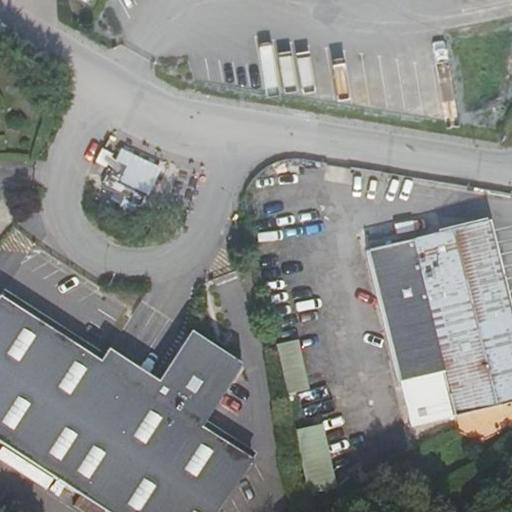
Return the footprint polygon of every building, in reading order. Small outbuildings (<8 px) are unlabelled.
[(146,204),(156,179),(162,181),(173,153),(145,142),(140,154),(120,146),(103,187),(146,204)] [(365,255),(400,386),(445,374),(456,417),(511,402),(511,305),(489,223),(365,255)] [(0,294),(0,438),(121,511),(222,511),(254,460),(260,451),(228,432),(209,421),(226,392),(246,357),(192,323),(160,375),(110,345),(103,357),(0,294)] [(287,391),(308,389),(301,339),(280,342),(287,391)] [(445,374),(400,386),(393,388),(404,430),(456,417),(445,374)] [(323,422),(295,429),(311,493),(340,486),(323,422)]
